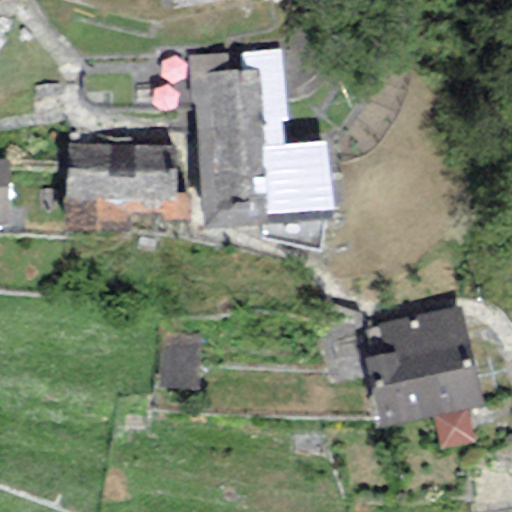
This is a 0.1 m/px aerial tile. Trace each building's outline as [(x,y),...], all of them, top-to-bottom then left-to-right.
[(170,0),(173,10),(224,0),(170,0)] [(279,49),(188,55),(204,228),(331,220),(326,141),(286,144),(279,49)] [(175,145),(66,143),(65,203),(175,204),(175,145)] [(483,405),(459,306),(377,326),(384,354),(364,359),(381,429),(431,417),(464,409),(483,405)] [(200,335),(163,333),(160,395),(197,397),(200,335)] [(431,417),(440,452),(472,444),(464,409),(431,417)]
